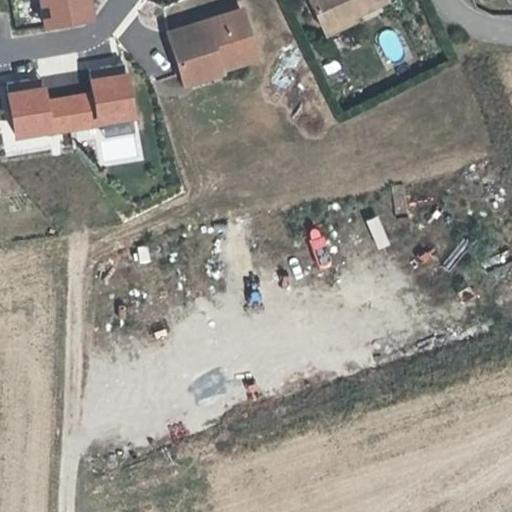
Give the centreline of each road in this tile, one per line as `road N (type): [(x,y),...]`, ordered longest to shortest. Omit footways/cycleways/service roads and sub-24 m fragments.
road 1 (residential): [(81,240),(69,511)]
road 2 (residential): [(0,52),(91,36),(125,0)]
